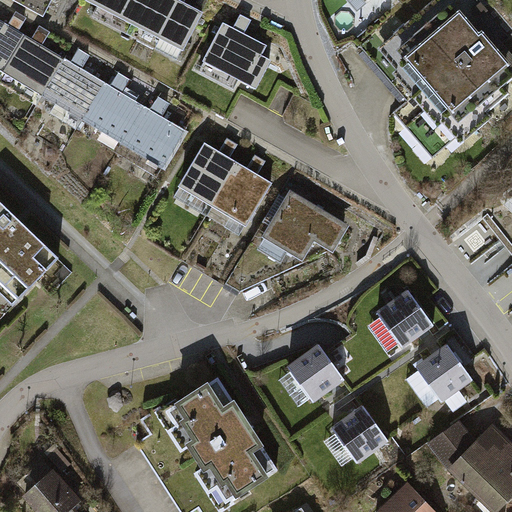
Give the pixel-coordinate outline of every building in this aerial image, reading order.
[(89,0),(90,0),(118,14),(124,0),(89,0)] [(142,27),(155,0),(124,0),(118,14),(142,27)] [(194,54),(213,17),(191,6),(194,0),(181,0),(182,1),(179,0),(155,0),(142,27),(194,54)] [(461,0),(424,0),(365,50),(430,126),(511,58),(461,0)] [(0,69),(3,71),(24,37),(18,33),(26,19),(15,13),(7,26),(0,21),(0,69)] [(240,32),(231,28),(208,76),(244,93),(249,84),(267,93),(280,66),(269,61),(275,49),(252,38),(259,24),(247,19),(240,32)] [(42,95),(63,60),(41,47),(50,33),(38,27),(30,40),(24,37),(3,71),(42,95)] [(85,120),(106,85),(82,71),(90,58),(79,51),(70,65),(63,60),(42,95),(85,120)] [(123,143),(144,109),(121,95),(130,81),(118,74),(110,88),(106,85),(85,120),(123,143)] [(164,168),(185,133),(161,118),(169,104),(158,98),(150,112),(144,109),(123,143),(164,168)] [(215,219),(246,166),(236,160),(243,149),(232,142),(225,154),(212,146),(181,199),(215,219)] [(248,239),(280,186),(265,177),(272,165),(260,158),(253,170),(246,166),(215,219),(248,239)] [(360,224),(299,193),(293,203),(284,198),(268,228),(278,233),(273,241),(314,262),(324,245),(343,255),(360,224)] [(0,200),(0,291),(13,304),(59,257),(19,220),(0,200)] [(511,201),(503,208),(511,215),(511,201)] [(376,316),(401,353),(433,331),(408,295),(376,316)] [(319,348),(288,370),(314,406),(336,390),(344,384),(319,348)] [(447,349),(417,370),(443,407),(473,385),(447,349)] [(210,372),(155,407),(219,507),(273,472),(244,426),(210,372)] [(356,414),(332,431),(358,468),(389,446),(363,410),(356,414)] [(511,442),(487,419),(443,465),(492,511),(494,511),(511,493),(511,455),(507,451),(511,446),(511,442)] [(48,462),(11,493),(26,511),(58,511),(77,497),(48,462)] [(432,511),(403,480),(368,511),(432,511)]
